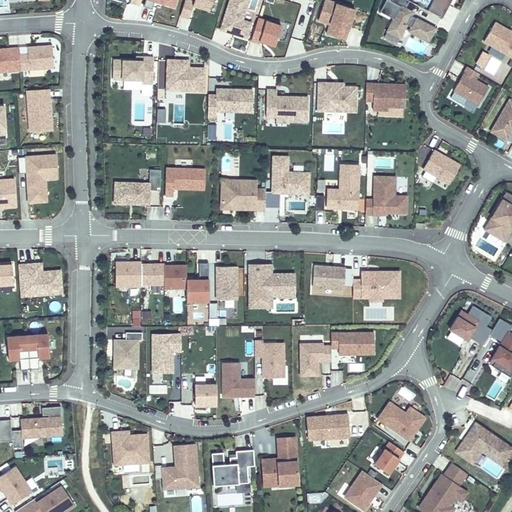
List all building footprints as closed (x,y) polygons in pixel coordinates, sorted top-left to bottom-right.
[(189,18),(194,5),(209,10),(212,0),(194,0),(194,2),(188,0),(185,0),(180,15),(189,18)] [(241,20),(247,0),(229,0),(220,31),(245,38),(249,23),(241,20)] [(345,40),(355,9),(326,0),(324,0),(318,20),(330,24),(327,34),(345,40)] [(410,17),(413,12),(405,8),(409,0),(408,0),(385,0),(381,9),(385,11),(384,14),(393,19),(387,31),(399,38),(406,24),(411,27),(408,31),(422,38),(424,33),(430,37),(435,28),(416,18),(414,20),(410,17)] [(434,0),(429,10),(442,18),(451,0),(434,0)] [(259,43),(260,41),(275,46),(281,26),(258,18),(251,40),(259,43)] [(484,41),(511,56),(511,32),(495,22),(484,41)] [(399,38),(387,31),(384,37),(396,44),(399,38)] [(423,55),(426,46),(410,39),(407,48),(423,55)] [(19,56),(20,71),(53,68),(51,47),(27,48),(27,55),(19,56)] [(0,50),(0,72),(20,71),(19,56),(19,49),(0,50)] [(483,67),(489,53),(480,49),(474,63),(483,67)] [(152,84),(153,57),(142,57),(142,61),(135,61),(113,60),(113,79),(142,80),(142,83),(152,84)] [(203,90),(204,67),(188,67),(188,60),(167,59),(166,98),(185,98),(185,90),(203,90)] [(478,104),(488,87),(475,79),(479,73),(467,66),(453,90),(454,91),(450,97),(463,105),(467,98),(478,104)] [(356,111),(357,86),(344,86),(327,85),(327,82),(319,81),(318,110),(356,111)] [(405,107),(405,84),(366,83),(366,100),(373,100),(373,109),(388,110),(388,106),(405,107)] [(26,90),(29,132),(51,131),(48,89),(26,90)] [(216,123),(235,123),(235,111),(252,112),(253,90),(231,89),(231,92),(226,92),(226,89),(217,89),(216,95),(208,95),(207,117),(216,117),(216,123)] [(268,90),(267,118),(277,118),(277,125),(288,126),(288,121),(308,122),(308,97),(286,97),(286,98),(276,97),(277,90),(268,90)] [(511,99),(510,98),(491,130),(507,139),(511,133),(511,131),(511,99)] [(449,183),(460,165),(433,150),(423,169),(449,183)] [(56,152),(23,154),(26,202),(47,201),(46,179),(57,179),(56,152)] [(308,193),(309,173),(287,173),(287,157),(274,157),(272,192),(265,191),(265,207),(280,208),(280,192),(308,193)] [(327,208),(357,209),(358,164),(340,164),(339,190),(327,189),(327,208)] [(204,189),(205,169),(166,168),(165,195),(173,195),(173,188),(204,189)] [(150,169),(149,183),(115,182),(114,203),(149,204),(150,190),(160,190),(161,169),(150,169)] [(407,212),(407,195),(395,194),(395,175),(374,175),(373,199),(366,199),(365,214),(381,214),(382,211),(407,212)] [(14,176),(0,177),(0,207),(16,206),(14,176)] [(238,185),(239,179),(221,179),(221,190),(230,191),(230,185),(238,185)] [(265,191),(265,188),(256,188),(257,180),(239,179),(238,185),(230,185),(230,191),(221,190),(221,208),(265,209),(265,207),(265,191)] [(504,240),(511,227),(511,193),(507,191),(490,219),(499,225),(494,233),(504,240)] [(132,206),(131,217),(147,217),(147,206),(132,206)] [(494,233),(499,225),(490,219),(485,228),(494,233)] [(1,260),(17,258),(17,250),(0,252),(1,260)] [(63,292),(60,267),(43,269),(41,259),(16,261),(20,296),(63,292)] [(0,283),(12,282),(10,261),(0,261),(0,283)] [(141,264),(141,262),(115,262),(115,287),(141,286),(141,285),(141,264)] [(209,301),(209,263),(199,263),(199,279),(186,279),(186,289),(186,301),(209,301)] [(141,285),(164,285),(164,265),(164,264),(141,264),(141,285)] [(186,279),(186,265),(164,265),(164,285),(164,289),(186,289),(186,279)] [(237,300),(236,266),(216,266),(216,300),(237,300)] [(301,292),(301,276),(278,275),(274,275),(274,266),(257,266),(256,308),(278,308),(278,298),(278,292),(301,292)] [(353,280),(353,271),(344,271),(344,268),(312,268),(312,290),(344,290),(344,284),(353,284),(353,280)] [(353,280),(353,284),(353,298),(370,298),(370,294),(381,294),(381,298),(400,298),(400,271),(361,272),(361,280),(353,280)] [(175,298),(174,312),(182,313),(182,299),(175,298)] [(469,337),(483,345),(489,334),(492,330),(485,326),(491,317),(472,305),(467,314),(461,310),(449,329),(467,340),(469,337)] [(131,317),(139,317),(139,308),(131,309),(131,317)] [(511,373),(511,333),(508,331),(511,326),(499,318),(492,330),(489,334),(501,341),(491,358),(495,361),(492,366),(510,377),(511,373)] [(338,348),(338,355),(374,354),(374,333),(331,333),(331,345),(331,348),(338,348)] [(49,357),(47,334),(27,335),(30,370),(39,369),(38,360),(38,358),(42,358),(49,357)] [(172,372),(172,351),(181,351),(181,334),(152,334),(152,367),(162,367),(162,372),(172,372)] [(30,370),(27,335),(6,337),(8,360),(15,359),(19,359),(19,362),(20,370),(30,370)] [(138,341),(114,340),(114,368),(137,368),(138,341)] [(284,377),(283,343),(263,344),(263,341),(254,341),(254,357),(262,357),(262,378),(284,377)] [(318,375),(318,361),(331,361),(331,348),(331,345),(323,345),(323,343),(300,343),(300,376),(318,375)] [(240,360),(220,360),(219,395),(254,395),(254,377),(240,376),(240,360)] [(215,381),(193,381),(192,404),(216,405),(215,381)] [(389,402),(378,419),(409,440),(425,417),(410,407),(405,413),(389,402)] [(62,435),(60,407),(41,408),(42,415),(49,415),(49,417),(33,419),(34,421),(30,421),(30,419),(20,420),(21,430),(11,431),(12,441),(13,448),(22,447),(22,438),(62,435)] [(348,413),(305,415),(306,439),(349,436),(348,413)] [(11,431),(10,420),(0,420),(0,442),(12,441),(11,431)] [(511,446),(477,423),(457,452),(473,463),(482,450),(503,465),(511,452),(511,446)] [(149,463),(147,434),(128,436),(125,436),(126,438),(122,438),(121,432),(111,432),(114,465),(149,463)] [(298,479),(294,437),(274,438),(276,461),(273,461),(273,458),(261,459),(263,477),(272,476),(273,481),(298,479)] [(388,475),(399,458),(403,452),(389,442),(385,449),(373,465),(388,475)] [(163,489),(198,487),(195,444),(177,445),(178,468),(176,469),(172,469),(171,467),(161,468),(163,489)] [(223,453),(211,454),(212,465),(213,485),(249,483),(247,466),(254,466),(253,450),(236,451),(236,457),(229,458),(230,464),(224,464),(223,453)] [(49,471),(62,469),(61,459),(48,461),(49,471)] [(467,474),(452,463),(443,476),(441,474),(418,507),(425,511),(442,511),(447,504),(450,506),(456,497),(462,501),(468,492),(459,486),(467,474)] [(32,491),(15,466),(0,475),(0,486),(12,505),(32,491)] [(364,510),(381,484),(362,471),(345,497),(364,510)] [(272,476),(263,477),(263,485),(298,482),(298,479),(273,481),(272,476)] [(64,511),(74,506),(61,486),(36,503),(33,499),(13,511),(64,511)]
